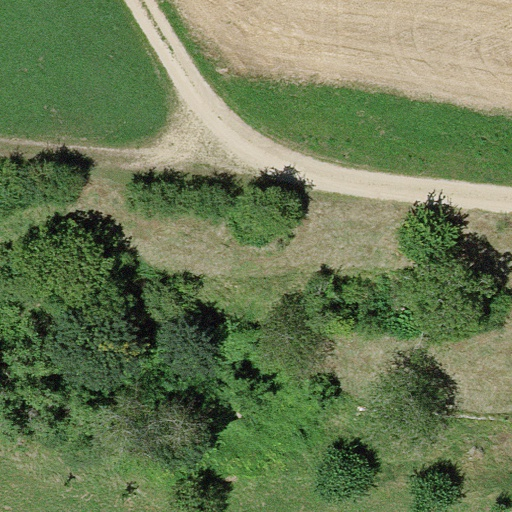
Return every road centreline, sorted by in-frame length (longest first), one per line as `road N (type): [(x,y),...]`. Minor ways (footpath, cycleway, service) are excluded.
road 1 (track): [(511,200),(313,179),(245,147)]
road 2 (track): [(245,147),(146,169),(0,156)]
road 3 (track): [(245,147),(194,98),(133,0)]
